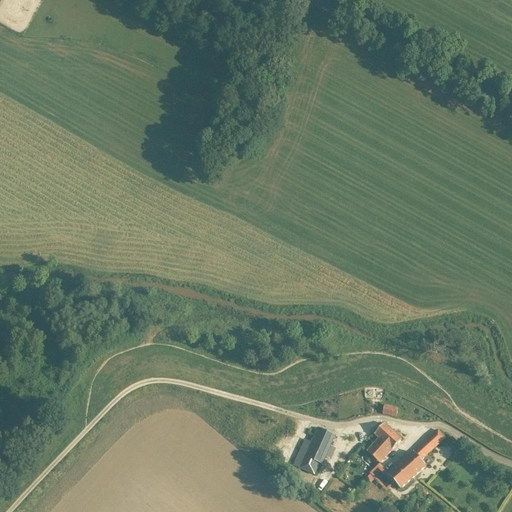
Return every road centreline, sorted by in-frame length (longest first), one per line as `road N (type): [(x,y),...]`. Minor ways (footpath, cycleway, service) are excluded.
road 1 (track): [(384,419),(332,424),(150,379),(122,392),(86,430)]
road 2 (tertiary): [(511,106),(318,0)]
